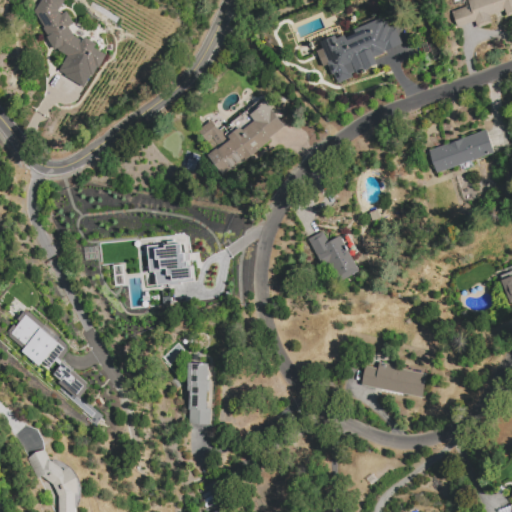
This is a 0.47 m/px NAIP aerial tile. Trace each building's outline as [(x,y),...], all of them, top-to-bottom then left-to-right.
[(41,0),(63,0),(65,1),(61,8),(58,10),(62,15),(67,12),(74,24),(69,28),(74,36),(83,40),(85,38),(97,44),(95,48),(108,56),(100,69),(99,69),(94,77),(80,69),(74,79),(68,69),(72,62),(68,56),(61,57),(34,11),(41,0)] [(511,0),(511,18),(509,19),(506,11),(490,16),(492,23),(477,28),(475,22),(457,28),(452,13),(470,7),(468,0),(511,0)] [(337,84),(320,42),(336,36),(337,39),(382,20),(383,23),(388,21),(390,27),(395,26),(402,44),(384,51),(384,53),(374,58),(376,64),(352,74),(353,77),(337,84)] [(223,176),(208,156),(219,147),(212,138),(206,142),(198,131),(213,119),(225,135),(239,124),(243,130),(271,108),(286,127),(223,176)] [(495,153),(433,176),(424,152),(487,130),(495,153)] [(308,239),(323,231),(329,242),(340,236),(360,271),(334,286),(308,239)] [(116,266),(162,249),(161,246),(178,240),(184,255),(178,257),(180,262),(186,260),(198,292),(175,301),(163,270),(133,282),(131,277),(122,281),(116,266)] [(498,272),(511,266),(511,297),(509,299),(498,272)] [(3,332),(9,324),(8,323),(20,309),(43,328),(45,325),(59,336),(39,361),(3,332)] [(188,363),(209,364),(206,409),(212,409),(211,426),(191,425),(191,421),(188,420),(189,392),(186,392),(188,363)] [(423,398),(362,385),(366,366),(378,369),(379,363),(396,366),(396,368),(427,375),(423,398)] [(75,511),(58,511),(59,496),(52,485),(48,481),(42,477),(37,479),(27,459),(36,453),(45,451),(52,461),(65,470),(66,468),(78,478),(78,493),(75,493),(75,511)]
